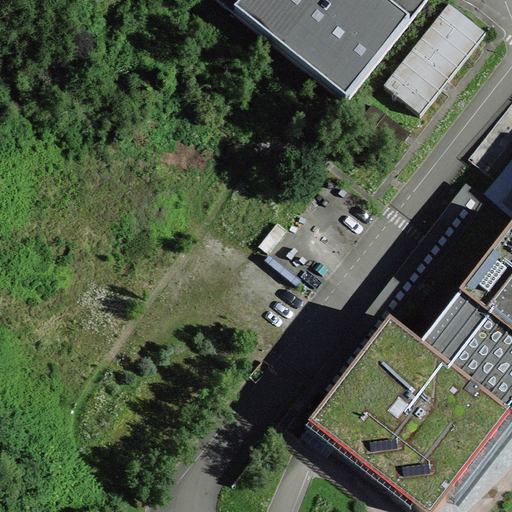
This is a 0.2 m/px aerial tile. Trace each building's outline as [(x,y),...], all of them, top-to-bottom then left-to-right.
[(217,0),(236,14),(247,0),(217,0)] [(247,0),(236,14),(348,101),(425,0),(247,0)] [(485,35),(449,7),(384,89),(420,117),(485,35)] [(410,135),(373,104),(354,128),(391,158),(410,135)] [(486,199),(511,218),(511,162),(485,198),(486,199)] [(436,511),(511,414),(511,218),(486,199),(313,426),(424,511),(436,511)]
